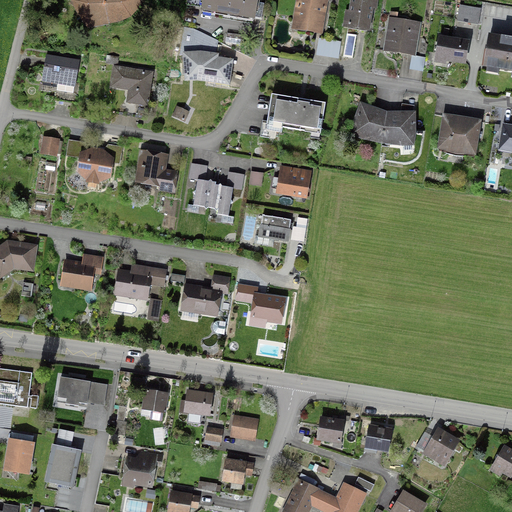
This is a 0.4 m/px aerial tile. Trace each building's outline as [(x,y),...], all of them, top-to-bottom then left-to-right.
[(74,0),(72,1),(77,12),(83,20),(92,18),(100,15),(106,22),(118,21),(129,16),(136,8),(138,0),(74,0)] [(253,19),(255,0),(203,0),(202,10),(253,19)] [(297,0),(294,20),(295,20),(293,30),(306,32),(307,28),(320,31),(325,0),(297,0)] [(367,29),(372,0),(351,0),(348,26),(358,28),(366,29),(367,29)] [(480,10),(459,6),(456,22),(477,26),(480,10)] [(413,56),(419,24),(389,19),(387,33),(393,34),(392,43),(389,42),(387,52),(413,56)] [(239,45),(240,35),(227,33),(226,43),(239,45)] [(511,40),(488,37),(484,67),(511,71),(511,40)] [(326,41),(318,39),(316,53),(323,54),(328,55),(334,56),(338,56),(340,43),(331,41),(326,41)] [(467,44),(438,39),(435,59),(464,63),(462,62),(464,51),(466,52),(467,44)] [(195,56),(193,55),(184,55),(184,80),(185,80),(185,76),(197,76),(209,77),(208,81),(226,84),(230,63),(215,60),(206,59),(196,58),(195,56)] [(72,94),(78,63),(46,57),(42,82),(57,84),(56,91),(72,94)] [(151,74),(114,69),(111,88),(135,91),(133,104),(146,106),(151,74)] [(271,95),(267,122),(266,126),(267,122),(282,125),(282,128),(303,132),(304,128),(319,131),(319,134),(324,104),(271,95)] [(353,125),(363,129),(361,138),(381,141),(385,116),(369,113),(369,109),(361,106),(353,125)] [(172,117),(183,122),(188,113),(176,108),(172,117)] [(402,119),(385,116),(381,141),(401,144),(403,136),(413,135),(412,114),(403,115),(402,119)] [(456,150),(474,151),(479,123),(478,122),(478,124),(444,119),(445,117),(444,117),(439,145),(456,150)] [(510,152),(511,152),(511,127),(503,126),(499,147),(511,149),(510,152)] [(55,156),(58,141),(43,139),(40,154),(55,156)] [(92,151),(79,156),(77,172),(86,180),(87,179),(88,178),(96,179),(97,180),(97,182),(109,177),(111,164),(101,152),(95,151),(92,151)] [(162,173),(164,158),(142,154),(140,167),(141,167),(140,168),(142,168),(140,182),(159,185),(159,188),(172,191),(174,175),(162,173)] [(277,193),(305,198),(309,174),(281,169),(277,193)] [(261,186),(263,173),(252,172),(251,185),(261,186)] [(205,210),(207,208),(214,210),(215,212),(217,210),(217,215),(222,216),(228,217),(230,205),(231,203),(230,201),(232,189),(226,188),(221,187),(220,186),(220,185),(217,187),(215,186),(215,184),(211,183),(210,182),(210,181),(208,183),(204,182),(197,181),(195,192),(193,193),(194,195),(192,206),(203,208),(205,210)] [(287,242),(290,221),(262,216),(258,237),(287,242)] [(292,240),(304,242),(308,219),(296,217),(292,240)] [(0,249),(0,267),(3,265),(30,269),(34,248),(14,245),(11,248),(9,246),(5,246),(0,249)] [(81,265),(64,263),(62,282),(77,284),(76,287),(89,290),(92,273),(99,274),(102,259),(83,256),(81,265)] [(145,299),(149,277),(119,272),(115,291),(129,294),(129,297),(145,299)] [(184,282),(185,276),(171,274),(170,280),(184,282)] [(185,287),(181,309),(215,315),(219,293),(226,294),(228,279),(213,277),(211,291),(189,288),(185,287)] [(150,300),(147,320),(157,321),(160,302),(150,300)] [(30,374),(0,369),(0,404),(14,406),(26,408),(30,374)] [(56,399),(102,406),(106,385),(60,378),(56,399)] [(161,422),(162,413),(163,414),(166,394),(146,391),(143,410),(150,411),(149,420),(161,422)] [(187,412),(208,415),(211,396),(186,393),(185,402),(181,401),(179,413),(187,414),(187,412)] [(126,408),(118,407),(116,421),(123,423),(126,408)] [(253,439),(256,422),(234,418),(231,436),(253,439)] [(342,423),(320,419),(317,439),(339,442),(342,423)] [(390,431),(369,427),(365,452),(374,454),(375,449),(386,451),(390,431)] [(220,442),(221,432),(206,429),(205,439),(220,442)] [(455,442),(438,432),(425,453),(434,458),(437,454),(445,459),(455,442)] [(3,472),(26,476),(31,447),(8,443),(3,472)] [(52,443),(44,480),(72,486),(80,448),(52,443)] [(511,450),(504,446),(489,472),(500,478),(502,475),(511,480),(511,478),(511,450)] [(251,472),(252,465),(225,460),(221,481),(241,484),(243,470),(251,472)] [(140,462),(140,463),(127,461),(125,476),(123,476),(121,486),(131,487),(132,483),(150,486),(153,465),(140,462)] [(326,475),(328,470),(318,466),(316,471),(326,475)] [(318,482),(300,474),(287,501),(275,496),(271,505),(283,510),(282,511),(309,511),(311,508),(313,508),(311,511),(329,511),(336,498),(323,492),(324,488),(319,485),(317,489),(315,488),(318,482)] [(371,493),(374,485),(358,478),(355,485),(371,493)] [(336,498),(329,511),(359,511),(367,494),(343,483),(336,498)] [(390,511),(423,511),(427,505),(403,491),(390,511)] [(197,497),(171,493),(167,511),(187,511),(189,503),(196,505),(197,497)]
